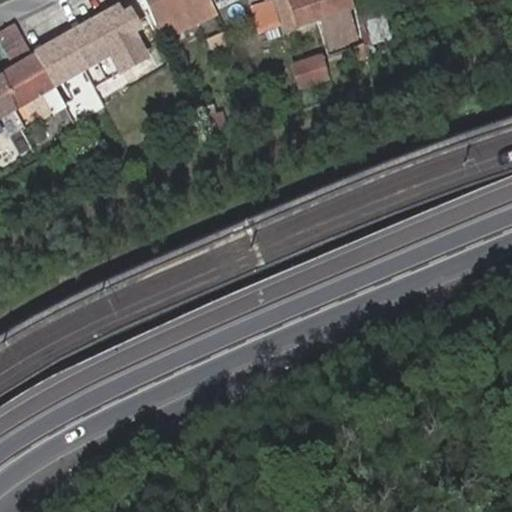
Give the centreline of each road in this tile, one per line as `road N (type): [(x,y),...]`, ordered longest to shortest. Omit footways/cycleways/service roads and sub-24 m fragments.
road 1 (primary): [(0,493),(153,401),(511,247)]
road 2 (primary): [(511,217),(144,375),(0,460)]
